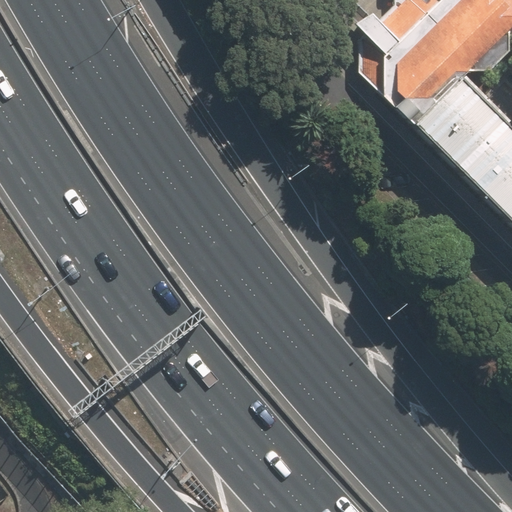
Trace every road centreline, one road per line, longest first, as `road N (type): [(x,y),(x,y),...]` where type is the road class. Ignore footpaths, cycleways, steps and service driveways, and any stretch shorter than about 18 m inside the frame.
road 1 (motorway): [(31,0),(205,262),(422,511)]
road 2 (motorway): [(165,0),(310,239),(511,481)]
road 3 (motorway): [(342,511),(102,219),(0,59)]
road 4 (motorway): [(174,511),(0,293)]
